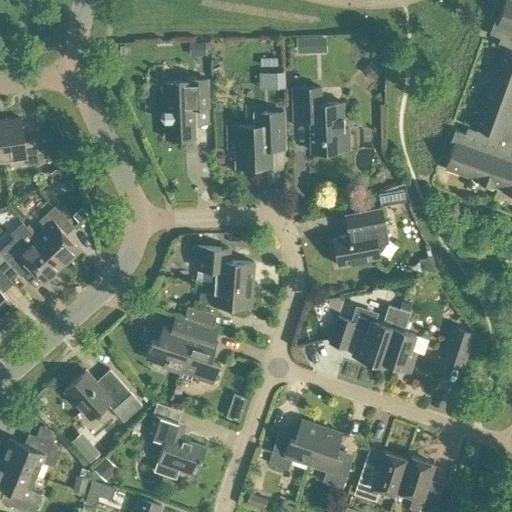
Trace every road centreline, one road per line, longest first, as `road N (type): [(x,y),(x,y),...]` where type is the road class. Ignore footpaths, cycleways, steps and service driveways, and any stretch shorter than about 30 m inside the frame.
road 1 (residential): [(270,367),(294,291),(284,228),(265,217),(137,221)]
road 2 (residential): [(511,445),(270,367)]
road 3 (unclassified): [(0,383),(118,271),(137,221)]
road 4 (unclassified): [(137,221),(77,73)]
road 5 (residential): [(222,511),(270,367)]
